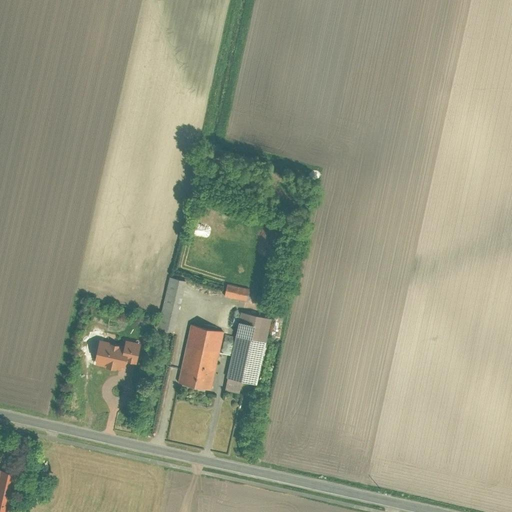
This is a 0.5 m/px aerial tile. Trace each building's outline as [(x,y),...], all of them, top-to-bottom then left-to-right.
[(180,279),(170,276),(159,327),(169,329),(180,279)] [(250,289),(227,284),(225,295),(248,300),(250,289)] [(272,318),(242,312),(228,376),(258,382),(272,318)] [(223,331),(193,324),(181,379),(211,386),(223,331)] [(126,347),(102,342),(98,361),(127,368),(131,353),(140,355),(143,342),(128,339),(126,347)] [(16,471),(0,468),(0,469),(0,509),(9,511),(16,471)]
